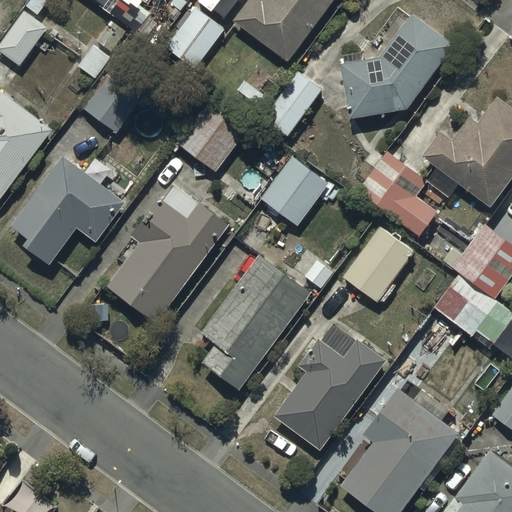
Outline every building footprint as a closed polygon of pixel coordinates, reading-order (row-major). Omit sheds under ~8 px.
[(288,59),(330,0),(244,0),(232,18),(288,59)] [(225,26),(195,4),(165,45),(195,67),(225,26)] [(48,26),(23,8),(0,39),(0,48),(21,64),(48,26)] [(381,54),(340,60),(349,115),(407,105),(453,42),(411,12),(381,54)] [(126,30),(110,19),(96,38),(112,50),(126,30)] [(110,54),(92,42),(78,63),(96,75),(110,54)] [(322,86),(299,69),(264,116),(288,134),(322,86)] [(108,72),(82,104),(116,131),(142,99),(108,72)] [(0,197),(53,126),(0,86),(0,197)] [(448,195),(458,180),(491,204),(511,174),(511,105),(495,94),(477,120),(468,113),(458,128),(446,120),(421,155),(435,165),(428,176),(386,147),(358,188),(420,232),(437,207),(416,192),(425,179),(448,195)] [(211,95),(177,139),(214,169),(249,124),(211,95)] [(125,198),(61,153),(12,222),(27,233),(21,241),(50,261),(76,225),(96,239),(125,198)] [(261,196),(283,212),(278,218),(291,227),(295,221),(298,222),(320,191),(333,200),(341,188),(291,153),(261,196)] [(195,285),(186,278),(228,221),(175,182),(163,198),(159,195),(131,232),(140,239),(108,283),(156,319),(178,289),(187,295),(195,285)] [(460,269),(496,296),(511,274),(511,240),(485,221),(453,263),(460,269)] [(413,249),(378,224),(343,274),(378,299),(413,249)] [(310,289),(258,251),(200,329),(217,341),(203,359),(239,385),(310,289)] [(434,304),(472,333),(479,338),(484,332),(494,340),(511,353),(511,309),(498,299),(495,297),(496,296),(460,269),(434,304)] [(272,414),(320,447),(384,356),(355,336),(353,339),(332,324),(321,339),(318,337),(299,365),(304,369),(272,414)] [(397,511),(457,430),(441,418),(449,406),(422,387),(414,398),(395,385),(362,431),(372,439),(365,449),(360,446),(341,471),(346,475),(341,482),(381,511),(397,511)] [(511,385),(493,412),(511,425),(511,385)] [(511,511),(511,463),(490,447),(455,494),(463,500),(454,511),(511,511)]
